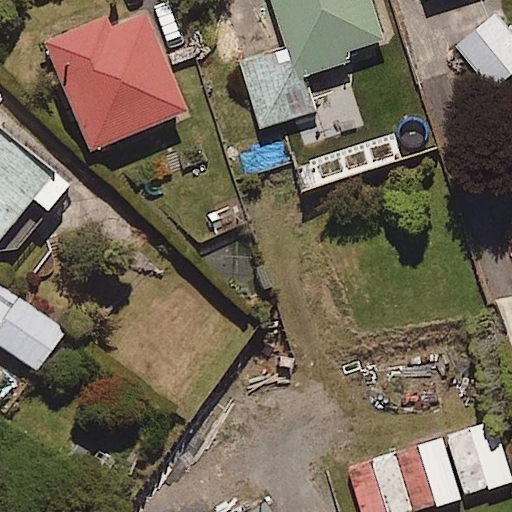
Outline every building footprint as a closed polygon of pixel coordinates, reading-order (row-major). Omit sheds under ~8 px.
[(277,0),(291,44),(242,60),(264,133),(325,114),(314,79),(357,66),(359,54),(391,44),(377,0),(277,0)] [(511,81),(511,25),(502,13),(458,47),(496,94),(511,81)] [(107,22),(45,48),(91,159),(188,119),(146,20),(112,34),(107,22)] [(77,193),(0,129),(0,258),(37,215),(50,226),(77,193)] [(0,327),(0,349),(39,377),(67,337),(18,302),(0,327)] [(444,433),(467,498),(511,484),(511,463),(498,416),(444,433)] [(419,511),(467,498),(444,433),(344,462),(358,511),(419,511)] [(284,511),(272,491),(237,511),(284,511)]
